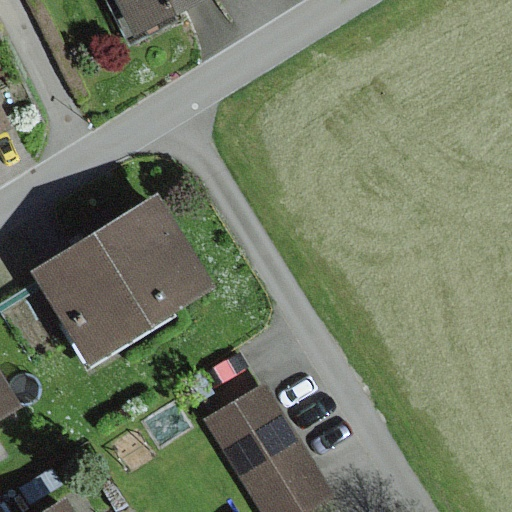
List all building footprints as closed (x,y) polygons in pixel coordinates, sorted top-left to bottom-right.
[(213,0),(106,0),(128,43),(214,1),(213,0)] [(163,186),(38,262),(96,356),(221,281),(163,186)] [(0,358),(0,422),(29,406),(0,358)] [(303,511),(335,492),(263,381),(204,419),(263,511),(303,511)] [(43,511),(82,511),(72,494),(43,511)]
